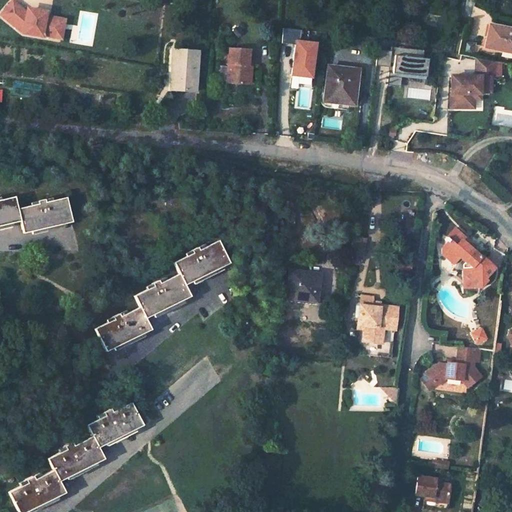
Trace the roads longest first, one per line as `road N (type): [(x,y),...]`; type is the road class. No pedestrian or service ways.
road 1 (residential): [(511,235),(486,205),(437,178),(0,117)]
road 2 (unknown): [(0,462),(230,275)]
road 3 (unknown): [(421,175),(395,461)]
road 4 (unknown): [(40,511),(211,367)]
